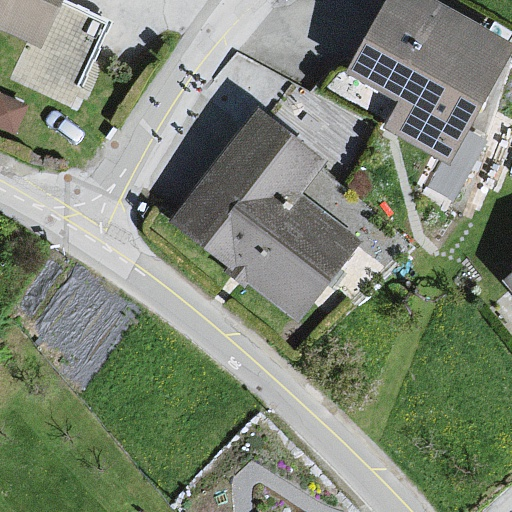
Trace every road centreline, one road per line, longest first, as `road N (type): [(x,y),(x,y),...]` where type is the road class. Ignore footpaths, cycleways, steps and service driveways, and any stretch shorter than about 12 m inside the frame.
road 1 (residential): [(69,232),(216,336),(400,511)]
road 2 (residential): [(69,232),(125,159),(169,82),(236,0)]
